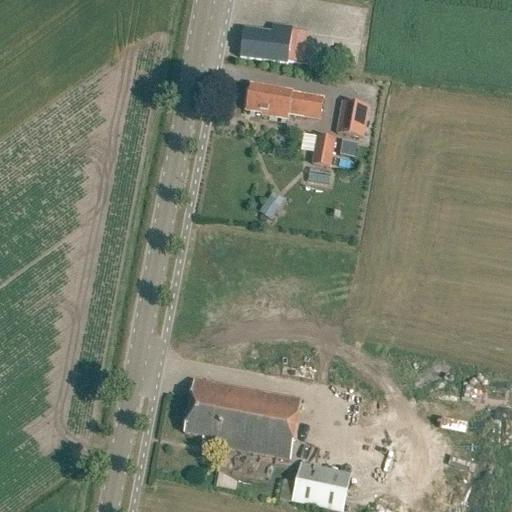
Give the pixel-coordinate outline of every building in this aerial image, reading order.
[(303,64),(307,33),(272,27),(271,33),(244,29),(240,57),(288,64),(288,62),(303,64)] [(322,99),(249,87),(245,111),(289,119),(290,114),(318,119),(322,99)] [(336,133),(363,138),(370,107),(342,101),(336,133)] [(330,170),(335,141),(316,138),(311,167),(330,170)] [(357,148),(343,145),(340,158),(355,161),(357,148)] [(278,212),(266,205),(260,215),(271,223),(278,212)] [(203,438),(202,443),(290,460),(301,400),(195,381),(185,434),(203,438)] [(472,402),(472,383),(452,383),(452,402),(472,402)] [(342,511),(351,476),(301,464),(292,505),(324,511),(342,511)]
